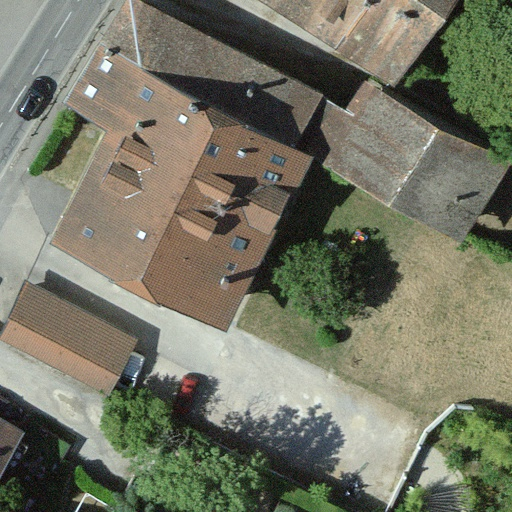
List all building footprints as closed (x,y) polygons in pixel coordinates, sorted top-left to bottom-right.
[(302,0),(343,25),(360,0),(302,0)] [(360,0),(343,25),(395,59),(437,0),(360,0)] [(136,2),(113,41),(298,138),(449,219),(489,148),(387,89),(372,116),(296,78),(214,32),(207,45),(136,2)] [(214,304),(298,138),(113,41),(86,86),(135,117),(73,233),(214,304)] [(29,285),(2,335),(106,388),(109,381),(129,341),(29,285)] [(0,434),(0,459),(11,440),(0,434)]
